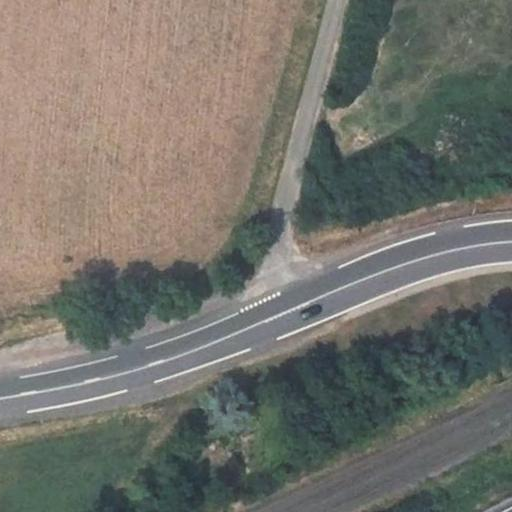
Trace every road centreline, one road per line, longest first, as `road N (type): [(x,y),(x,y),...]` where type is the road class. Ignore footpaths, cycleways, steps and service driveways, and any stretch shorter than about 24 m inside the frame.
road 1 (unclassified): [(272,319),(287,200),(341,0)]
road 2 (primary): [(0,398),(143,368),(272,319)]
road 3 (primary): [(272,319),(419,260),(511,243)]
